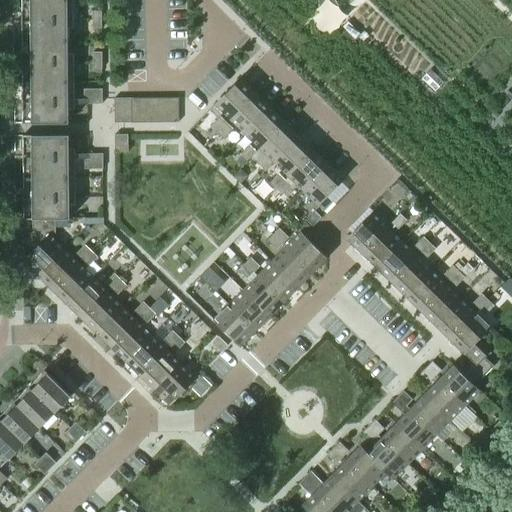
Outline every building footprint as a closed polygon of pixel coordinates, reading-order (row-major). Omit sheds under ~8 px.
[(68,41),(67,0),(20,0),(21,42),(68,41)] [(101,29),(101,12),(92,12),(92,29),(101,29)] [(68,124),(68,62),(68,41),(21,42),(22,124),(68,124)] [(102,70),(101,53),(93,53),(93,70),(102,70)] [(230,120),(256,94),(240,79),(215,105),(230,120)] [(102,104),(102,90),(83,90),(83,100),(94,100),(94,104),(102,104)] [(244,134),(270,108),(256,94),(230,120),(244,134)] [(167,123),(166,98),(155,99),(155,123),(167,123)] [(178,123),(178,98),(166,98),(167,123),(178,123)] [(131,123),(131,99),(114,99),(114,123),(131,123)] [(143,123),(143,99),(131,99),(131,123),(143,123)] [(155,123),(155,99),(143,99),(143,123),(155,123)] [(259,148),(284,122),(270,108),(244,134),(259,148)] [(217,132),(226,123),(220,117),(211,126),(217,132)] [(273,163),(299,136),(284,122),(259,148),(255,152),(262,158),(256,163),(265,171),(273,163)] [(232,129),(226,123),(217,132),(224,138),(232,129)] [(128,152),(127,139),(127,135),(114,135),(114,153),(118,153),(128,152)] [(69,158),(69,136),(22,136),(22,158),(69,158)] [(288,177),(314,151),(299,136),(273,163),(288,177)] [(246,161),(255,152),(249,146),(240,155),(246,161)] [(302,191),(328,165),(314,151),(288,177),(302,191)] [(256,163),(262,158),(255,152),(246,161),(253,167),(256,163)] [(102,169),(102,154),(94,154),(94,159),(84,159),(85,169),(102,169)] [(69,178),(69,158),(22,158),(22,178),(69,178)] [(327,197),(343,180),(328,165),(302,191),(323,212),(332,203),(327,197)] [(276,189),(285,180),(278,174),(269,183),(276,189)] [(69,198),(69,178),(22,178),(23,198),(69,198)] [(282,195),(291,186),(285,180),(276,189),(282,195)] [(69,220),(69,198),(23,198),(23,219),(55,220),(69,220)] [(391,224),(400,215),(394,209),(385,218),(391,224)] [(361,253),(387,227),(372,213),(347,239),(361,253)] [(406,221),(400,215),(391,224),(397,230),(406,221)] [(38,276),(64,250),(52,237),(55,234),(55,220),(23,219),(23,220),(33,220),(32,232),(23,241),(33,251),(23,261),(38,276)] [(376,268),(402,242),(387,227),(361,253),(376,268)] [(288,238),(279,229),(273,235),(282,244),(288,238)] [(326,258),(304,236),(300,232),(286,247),(312,273),(326,258)] [(282,244),(273,235),(267,241),(276,250),(282,244)] [(420,253),(429,243),(423,237),(414,246),(420,253)] [(391,282),(417,256),(402,242),(376,268),(391,282)] [(426,259),(435,250),(429,243),(420,253),(426,259)] [(82,260),(91,251),(85,245),(76,254),(82,260)] [(312,273),(286,247),(271,262),(298,288),(312,273)] [(52,290),(78,263),(64,250),(38,276),(52,290)] [(88,266),(97,258),(91,251),(82,260),(88,266)] [(405,296),(431,270),(417,256),(391,282),(405,296)] [(259,267),(250,258),(244,264),(254,273),(259,267)] [(298,288),(271,262),(263,270),(259,267),(254,273),(283,302),(298,288)] [(67,304),(93,278),(78,263),(52,290),(67,304)] [(254,273),(244,264),(238,270),(247,279),(254,273)] [(449,281),(458,272),(452,266),(443,275),(449,281)] [(420,311),(446,284),(431,270),(405,296),(420,311)] [(455,287),(464,278),(458,272),(449,281),(455,287)] [(283,302),(254,273),(247,279),(251,283),(242,291),(269,317),(283,302)] [(111,289),(120,280),(114,274),(105,283),(111,289)] [(108,292),(93,278),(67,304),(82,318),(108,292)] [(509,302),(511,298),(511,282),(508,279),(507,280),(504,284),(497,290),(509,302)] [(117,295),(126,286),(120,280),(111,289),(117,295)] [(435,325),(460,299),(446,284),(420,311),(435,325)] [(231,296),(222,287),(216,293),(225,302),(231,296)] [(269,317),(242,291),(228,306),(255,331),(269,317)] [(97,333),(122,307),(108,292),(82,318),(97,333)] [(219,308),(225,302),(216,293),(210,299),(219,308)] [(479,309),(487,300),(481,294),(472,304),(478,310),(479,309)] [(449,339),(475,313),(460,299),(435,325),(449,339)] [(479,309),(478,310),(484,316),(493,306),(487,300),(479,309)] [(140,318),(149,308),(143,302),(134,312),(140,318)] [(255,331),(228,306),(214,321),(240,347),(255,331)] [(111,347),(137,321),(122,307),(97,333),(111,347)] [(146,324),(155,314),(149,308),(140,318),(146,324)] [(479,339),(490,328),(475,313),(449,339),(464,354),(479,339)] [(126,362),(151,335),(137,321),(111,347),(126,362)] [(169,346),(178,337),(172,331),(163,340),(169,346)] [(140,376),(166,349),(151,335),(126,362),(140,376)] [(175,352),(184,343),(178,337),(169,346),(175,352)] [(227,346),(218,337),(212,343),(221,352),(227,346)] [(474,386),(493,366),(484,358),(491,351),(479,339),(464,354),(472,362),(461,373),(474,386)] [(155,390),(181,364),(166,349),(140,376),(155,390)] [(441,371),(432,362),(425,368),(435,377),(441,371)] [(170,405),(196,379),(181,364),(155,390),(170,405)] [(479,391),(474,386),(461,373),(453,366),(438,380),(464,406),(479,391)] [(435,377),(425,368),(420,374),(429,383),(435,377)] [(70,397),(44,371),(34,381),(37,384),(32,390),(29,386),(28,387),(55,413),(70,397)] [(464,406),(438,380),(423,395),(450,421),(464,406)] [(55,413),(28,387),(19,396),(22,400),(17,405),(14,402),(13,402),(39,428),(55,413)] [(412,400),(403,391),(397,397),(406,406),(412,400)] [(450,421),(423,395),(409,410),(436,436),(450,421)] [(406,406),(397,397),(391,403),(400,412),(406,406)] [(39,428),(13,402),(4,412),(7,415),(2,420),(0,418),(0,419),(25,443),(39,428)] [(436,436),(409,410),(395,424),(422,450),(436,436)] [(25,443),(0,419),(0,450),(9,459),(25,443)] [(384,429),(374,420),(368,427),(377,435),(384,429)] [(86,433),(76,423),(70,428),(80,438),(86,433)] [(422,450),(395,424),(381,439),(407,465),(422,450)] [(377,435),(368,427),(362,432),(372,441),(377,435)] [(80,438),(70,428),(64,434),(74,444),(80,438)] [(407,465),(381,439),(367,453),(360,446),(360,447),(393,479),(407,465)] [(348,452),(339,443),(333,449),(342,458),(348,452)] [(393,479),(360,447),(346,461),(372,487),(386,473),(392,480),(393,479)] [(342,458),(333,449),(327,455),(336,464),(342,458)] [(0,468),(9,459),(0,450),(0,484),(6,478),(0,472),(0,468)] [(56,463),(45,453),(40,459),(50,469),(56,463)] [(50,469),(40,459),(34,465),(44,475),(50,469)] [(372,487),(346,461),(331,475),(358,501),(372,487)] [(320,481),(310,472),(304,478),(313,487),(320,481)] [(358,501),(331,475),(317,490),(339,511),(361,511),(365,509),(358,501)] [(313,487),(304,478),(298,484),(307,493),(313,487)] [(339,511),(317,490),(302,505),(309,511),(339,511)]
